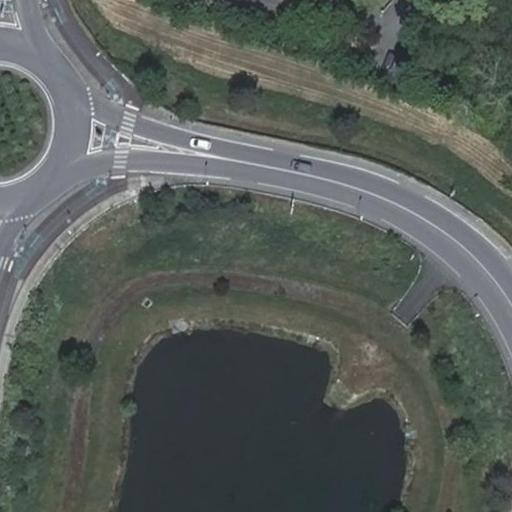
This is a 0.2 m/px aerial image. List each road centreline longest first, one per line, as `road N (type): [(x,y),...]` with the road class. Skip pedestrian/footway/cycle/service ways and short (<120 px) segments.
road 1 (secondary): [(78,135),(354,188),(411,213),(464,251),(511,307)]
road 2 (secondary): [(78,135),(77,110),(54,68),(0,44)]
